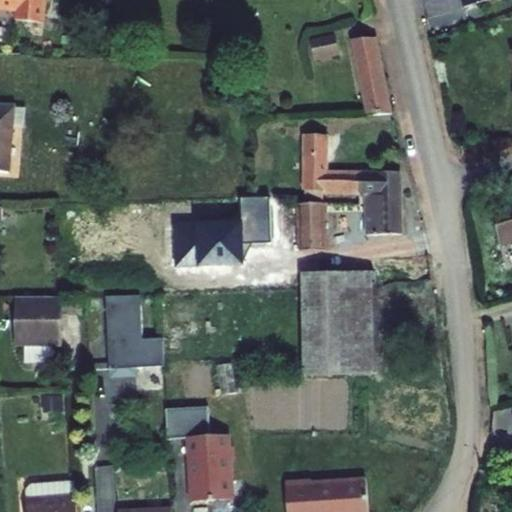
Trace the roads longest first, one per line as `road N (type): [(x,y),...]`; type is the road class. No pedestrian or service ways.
road 1 (residential): [(433,511),(468,423),(439,183)]
road 2 (residential): [(439,183),(397,0)]
